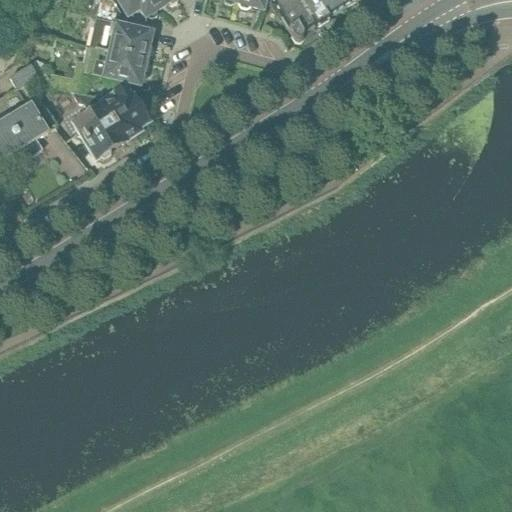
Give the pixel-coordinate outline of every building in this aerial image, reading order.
[(95,0),(100,4),(96,19),(104,21),(103,25),(95,23),(89,48),(90,48),(89,49),(144,62),(145,60),(149,58),(150,52),(148,48),(151,36),(116,28),(117,24),(120,15),(114,6),(109,0),(95,0)] [(113,0),(127,21),(139,13),(145,21),(147,19),(147,21),(151,22),(156,19),(157,15),(156,13),(157,13),(148,0),(113,0)] [(148,0),(157,13),(167,7),(171,9),(177,6),(176,0),(177,0),(148,0)] [(265,0),(237,0),(235,6),(237,6),(239,10),(245,11),(249,9),(262,13),(265,0)] [(314,26),(318,24),(303,0),(282,0),(272,6),(294,41),(295,43),(297,44),(298,44),(299,45),(300,45),(302,44),(303,44),(304,43),(304,42),(305,42),(305,41),(305,40),(305,39),(305,38),(305,37),(304,36),(304,35),(316,28),(314,26)] [(303,0),(318,24),(318,23),(321,28),(322,29),(323,29),(324,29),(326,28),(326,27),(326,26),(326,25),(323,21),(327,18),(328,20),(344,11),(337,0),(303,0)] [(337,0),(344,11),(359,1),(360,0),(337,0)] [(81,75),(103,80),(118,83),(123,85),(126,85),(138,88),(141,75),(145,73),(146,67),(144,63),(144,62),(94,51),(89,49),(85,65),(74,63),(67,95),(74,97),(76,97),(81,75)] [(17,93),(37,80),(30,69),(10,81),(17,93)] [(103,80),(103,83),(107,90),(109,89),(118,83),(103,80)] [(116,101),(102,110),(123,145),(124,144),(129,147),(136,143),(136,138),(135,137),(138,135),(136,132),(147,125),(125,89),(126,85),(123,85),(111,92),(111,93),(113,96),(116,101)] [(123,145),(102,110),(96,101),(76,97),(74,97),(73,100),(78,108),(83,108),(89,118),(74,127),(76,131),(74,138),(81,139),(95,161),(98,160),(98,161),(103,163),(110,159),(110,154),(109,153),(123,145)] [(37,142),(48,135),(31,107),(0,126),(0,164),(0,165),(12,158),(18,168),(43,153),(37,142)]
